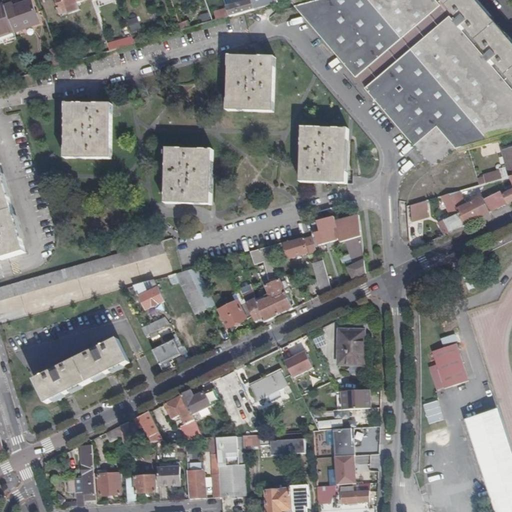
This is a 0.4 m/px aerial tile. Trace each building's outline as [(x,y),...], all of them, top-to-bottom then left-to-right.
[(55,0),(59,10),(65,8),(66,11),(68,10),(69,14),(71,14),(81,11),(78,4),(88,0),(55,0)] [(231,18),(255,11),(251,0),(246,0),(247,1),(228,8),(228,9),(231,17),(231,18)] [(251,0),(255,11),(279,3),(278,0),(251,0)] [(291,0),(357,79),(403,40),(418,27),(442,7),(439,4),(442,1),(441,0),(291,0)] [(511,41),(491,18),(476,0),(441,0),(442,1),(457,17),(511,81),(511,41)] [(14,32),(14,34),(40,25),(32,1),(14,7),(13,4),(5,7),(14,32)] [(4,6),(0,7),(0,37),(14,32),(5,7),(4,6)] [(219,21),(231,17),(228,9),(216,14),(219,21)] [(210,12),(201,15),(203,22),(212,19),(210,12)] [(511,81),(457,17),(453,20),(451,19),(428,38),(413,51),(367,90),(415,147),(437,129),(461,154),(470,151),(511,138),(511,81)] [(129,19),(131,33),(142,32),(140,18),(129,19)] [(180,24),(183,31),(192,28),(189,21),(180,24)] [(428,38),(418,27),(403,40),(413,51),(428,38)] [(133,37),(108,42),(109,50),(135,45),(133,37)] [(50,53),(55,68),(62,66),(56,50),(50,53)] [(275,113),(277,59),(232,58),(230,111),(275,113)] [(66,161),(112,161),(113,107),(67,106),(66,161)] [(347,184),(347,128),(299,126),(298,182),(347,184)] [(166,205),(213,206),(214,152),(168,151),(166,205)] [(0,255),(2,263),(27,255),(0,164),(0,255)] [(511,188),(511,182),(511,179),(503,181),(507,191),(510,190),(511,188)] [(491,214),(511,203),(511,192),(511,193),(510,190),(507,191),(487,201),(485,204),(491,214)] [(465,227),(491,214),(485,204),(487,201),(486,198),(472,205),(474,209),(469,211),(464,214),(462,209),(467,207),(460,194),(451,196),(465,227)] [(446,236),(465,227),(451,196),(444,199),(448,208),(447,208),(453,219),(441,225),(446,236)] [(429,208),(417,211),(415,211),(418,220),(419,225),(433,221),(429,208)] [(321,234),(360,223),(360,218),(359,219),(337,225),(335,219),(319,224),(321,234)] [(342,245),(362,239),(360,223),(321,234),(315,235),(319,248),(339,242),(339,241),(340,241),(341,245),(342,245)] [(315,235),(321,234),(319,224),(313,225),(315,235)] [(286,246),(285,244),(260,251),(263,262),(269,283),(279,279),(273,258),(288,254),(290,261),(316,253),(312,239),(286,246)] [(354,281),(366,275),(362,239),(342,245),(350,270),(349,270),(354,281)] [(0,289),(0,302),(165,255),(162,243),(0,289)] [(263,262),(260,251),(249,255),(252,266),(263,262)] [(323,263),(313,266),(322,296),(330,293),(332,292),(323,263)] [(197,270),(189,272),(207,310),(208,310),(215,307),(197,270)] [(189,272),(183,274),(169,278),(172,285),(179,282),(195,315),(207,310),(189,272)] [(294,274),(286,277),(291,288),(299,285),(294,274)] [(166,303),(155,281),(150,283),(152,289),(154,288),(156,291),(141,298),(147,311),(155,308),(156,310),(158,309),(157,307),(166,303)] [(265,301),(258,304),(263,320),(265,324),(294,310),(281,282),(266,288),(270,296),(265,299),(265,301)] [(141,286),(144,292),(152,289),(150,283),(141,286)] [(141,286),(135,287),(138,294),(144,292),(141,286)] [(246,303),(241,294),(236,296),(239,303),(220,312),(228,330),(253,318),(246,303)] [(258,304),(257,301),(250,305),(249,302),(246,303),(253,318),(256,323),(263,320),(258,304)] [(165,319),(143,330),(146,337),(172,325),(165,319)] [(366,344),(366,333),(341,332),(340,366),(362,366),(363,344),(366,344)] [(119,342),(37,382),(48,406),(65,397),(67,400),(73,396),(72,394),(107,377),(108,380),(115,377),(113,374),(131,365),(119,342)] [(174,342),(154,353),(164,374),(174,369),(171,365),(170,361),(173,360),(181,356),(174,342)] [(470,383),(458,346),(435,354),(446,391),(470,383)] [(308,352),(286,361),(294,379),(316,369),(308,352)] [(445,390),(438,367),(431,369),(438,392),(445,390)] [(289,388),(291,387),(283,372),(283,371),(283,370),(250,386),(251,387),(251,386),(259,403),(260,403),(260,402),(289,387),(289,388)] [(192,393),(184,397),(193,417),(223,403),(217,389),(196,399),(192,393)] [(193,417),(184,397),(166,406),(174,421),(182,417),(186,426),(183,428),(187,441),(205,440),(197,423),(193,417)] [(318,403),(321,433),(353,430),(357,430),(356,410),(348,410),(347,402),(318,403)] [(511,511),(511,446),(501,412),(468,422),(497,511),(511,511)] [(165,442),(151,413),(137,420),(141,429),(146,427),(153,443),(158,443),(159,443),(165,442)] [(132,445),(128,424),(121,428),(124,438),(125,445),(132,445)] [(112,444),(124,438),(121,428),(107,435),(112,444)] [(372,454),(372,429),(357,430),(353,430),(353,439),(363,440),(363,449),(366,449),(366,454),(372,454)] [(307,433),(273,435),(273,446),(274,457),(308,455),(307,433)] [(273,435),(262,436),(263,447),(273,446),(273,435)] [(262,436),(245,437),(246,448),(263,447),(262,436)] [(245,437),(219,439),(221,468),(247,466),(245,437)] [(212,439),(213,453),(216,499),(223,499),(221,468),(219,439),(212,439)] [(79,508),(98,507),(94,447),(82,448),(86,497),(78,497),(79,508)] [(247,466),(221,468),(223,499),(249,497),(247,466)] [(161,469),(162,487),(183,485),(181,468),(161,469)] [(372,469),(361,469),(361,485),(371,485),(372,469)] [(101,497),(122,496),(122,475),(106,476),(106,472),(99,472),(101,497)] [(205,472),(190,472),(191,501),(207,500),(205,472)] [(129,505),(139,505),(138,495),(158,494),(157,478),(128,480),(129,505)] [(361,485),(344,486),(344,494),(371,492),(371,485),(361,485)] [(292,491),(269,493),(269,511),(283,511),(294,511),(309,510),(311,510),(309,487),(292,488),(292,491)] [(336,487),(319,488),(320,503),(329,503),(329,501),(333,501),(333,499),(337,498),(336,487)] [(371,492),(344,494),(339,494),(339,505),(371,503),(371,492)]
